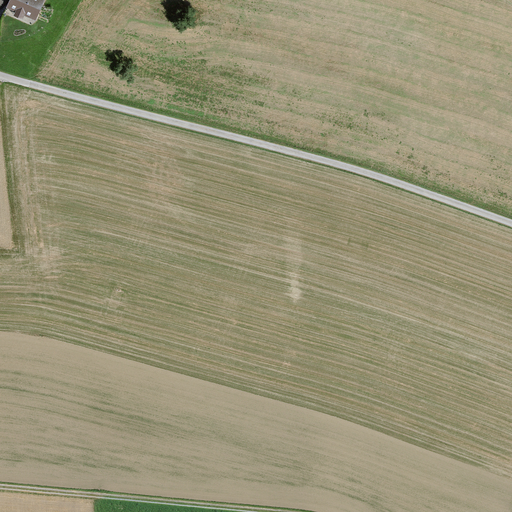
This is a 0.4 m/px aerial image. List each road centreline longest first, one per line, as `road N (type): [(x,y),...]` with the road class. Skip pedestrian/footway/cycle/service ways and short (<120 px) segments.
road 1 (track): [(511,222),(303,154),(0,75)]
road 2 (track): [(249,511),(0,487)]
